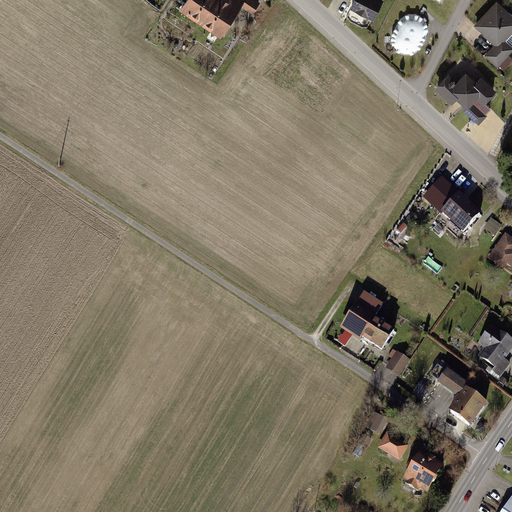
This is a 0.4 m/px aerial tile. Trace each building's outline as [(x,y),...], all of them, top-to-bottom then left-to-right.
[(192,0),(187,9),(229,34),(246,7),(256,13),(264,1),(261,0),(192,0)] [(384,0),(351,0),(350,3),(375,17),(384,0)] [(511,39),(511,9),(502,0),(499,0),(476,24),(499,46),(490,55),(508,71),(511,66),(511,42),(510,41),(511,39)] [(430,21),(421,14),(410,15),(399,26),(395,38),(396,49),(404,56),(415,56),(424,50),(431,38),(433,30),(430,21)] [(498,91),(465,62),(453,75),(448,70),(435,83),(454,100),(462,92),(470,100),(463,107),(479,122),(487,113),(484,107),(498,91)] [(422,194),(461,230),(482,208),(443,172),(422,194)] [(511,237),(506,232),(487,252),(511,275),(511,273),(511,237)] [(405,333),(364,306),(349,327),(390,354),(405,333)] [(498,368),(511,348),(511,340),(492,326),(481,342),(487,347),(481,355),(498,368)] [(409,362),(396,353),(387,366),(401,375),(409,362)] [(454,412),(478,428),(496,400),(450,369),(438,386),(461,401),(454,412)] [(398,463),(412,443),(391,429),(377,449),(398,463)] [(413,478),(439,495),(455,471),(429,453),(413,478)] [(511,511),(511,492),(508,490),(493,511),(511,511)]
